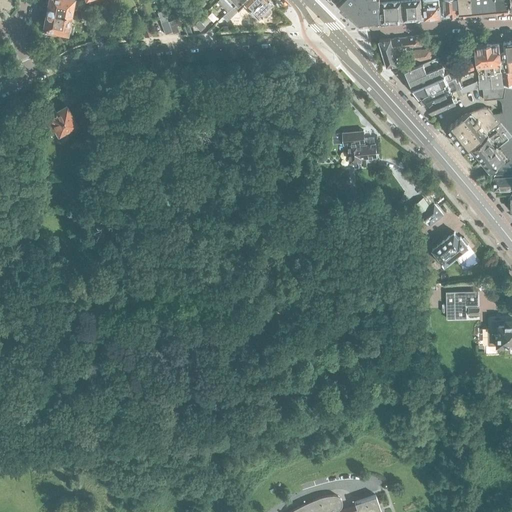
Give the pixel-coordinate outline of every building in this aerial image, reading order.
[(48,0),(46,10),(70,15),(71,6),(72,0),(48,0)] [(216,0),(227,11),(237,0),(216,0)] [(237,0),(227,11),(222,15),(227,20),(244,3),(250,9),(248,11),(254,17),(256,14),(257,16),(260,13),(260,14),(261,13),(264,16),(267,16),(271,12),(271,8),(268,6),(269,5),(269,4),(273,1),(271,0),(237,0)] [(337,0),(336,1),(358,22),(377,21),(379,21),(382,20),(379,0),(337,0)] [(379,0),(382,20),(400,19),(398,0),(379,0)] [(398,0),(400,19),(423,17),(421,0),(398,0)] [(423,0),(425,17),(441,15),(439,0),(423,0)] [(439,0),(441,15),(444,15),(448,15),(449,15),(451,17),(455,16),(457,14),(457,13),(456,0),(439,0)] [(470,0),(456,0),(457,13),(460,13),(460,14),(472,13),(470,0)] [(470,0),(472,13),(476,12),(476,14),(497,13),(495,0),(470,0)] [(495,0),(497,13),(509,11),(509,9),(507,0),(495,0)] [(81,18),(85,18),(89,20),(87,12),(85,6),(82,7),(83,11),(81,18)] [(87,12),(89,20),(91,25),(92,29),(100,26),(93,6),(86,9),(87,12)] [(164,9),(157,12),(159,18),(166,16),(164,9)] [(46,10),(42,29),(42,30),(42,31),(43,32),(44,33),(45,33),(45,34),(49,35),(49,34),(50,34),(50,33),(51,33),(52,32),(53,31),(53,30),(66,32),(67,31),(68,23),(70,15),(46,10)] [(171,31),(168,21),(167,18),(160,21),(164,33),(171,31)] [(175,18),(168,21),(171,31),(172,33),(180,30),(175,18)] [(199,19),(194,24),(200,30),(205,25),(199,19)] [(144,36),(152,34),(148,22),(141,24),(144,36)] [(192,34),(190,28),(189,24),(184,25),(187,34),(192,34)] [(379,39),(387,64),(398,63),(396,54),(403,54),(402,52),(406,50),(404,46),(422,44),(421,35),(414,35),(402,37),(379,39)] [(499,43),(501,65),(500,65),(501,89),(511,90),(511,40),(504,41),(504,42),(499,43)] [(499,42),(486,43),(490,89),(501,89),(500,65),(501,65),(499,43),(499,42)] [(476,44),(475,44),(478,73),(479,80),(478,80),(479,86),(479,88),(483,88),(483,90),(485,90),(490,89),(486,43),(476,44)] [(415,59),(403,63),(405,70),(406,70),(418,66),(440,58),(439,55),(432,58),(431,48),(412,50),(415,59)] [(418,66),(406,70),(409,78),(436,69),(443,66),(440,58),(418,66)] [(309,68),(309,59),(300,59),(301,71),(308,71),(307,68),(309,68)] [(459,75),(475,69),(472,62),(457,68),(459,75)] [(436,69),(409,78),(413,87),(440,78),(439,78),(449,74),(448,72),(445,74),(443,70),(445,69),(443,66),(436,69)] [(440,78),(413,87),(419,95),(447,85),(446,83),(456,80),(455,78),(451,79),(449,74),(439,78),(440,78)] [(447,85),(419,95),(426,103),(453,93),(452,92),(460,88),(462,87),(461,86),(459,81),(457,82),(456,80),(446,83),(447,85)] [(462,87),(460,88),(461,90),(462,93),(479,86),(478,80),(476,81),(462,87)] [(485,90),(483,90),(484,99),(497,98),(499,98),(499,99),(500,100),(501,100),(501,101),(502,102),(503,111),(502,112),(494,113),(500,122),(511,136),(511,90),(501,89),(490,89),(485,90)] [(453,93),(426,103),(433,111),(456,101),(453,93)] [(69,137),(65,130),(77,123),(66,105),(55,111),(53,107),(42,113),(47,122),(45,123),(50,130),(55,128),(62,141),(69,137)] [(467,112),(448,126),(453,133),(458,139),(462,144),(466,149),(470,145),(500,122),(494,113),(489,107),(482,106),(477,109),(467,112)] [(500,122),(470,145),(481,160),(511,136),(500,122)] [(343,132),(332,133),(333,143),(341,142),(341,143),(343,143),(344,144),(348,144),(350,161),(362,160),(361,157),(377,156),(375,142),(374,137),(363,138),(362,129),(343,131),(343,132)] [(511,136),(481,160),(485,164),(490,171),(491,170),(492,172),(511,171),(511,136)] [(511,173),(508,173),(494,174),(495,176),(494,176),(495,189),(511,188),(511,173)] [(429,193),(424,196),(431,205),(435,201),(429,193)] [(414,218),(421,212),(426,209),(430,205),(424,197),(408,209),(414,218)] [(435,202),(421,213),(430,224),(443,214),(435,202)] [(433,247),(432,248),(438,255),(442,260),(441,261),(441,262),(442,261),(443,262),(442,263),(443,263),(444,264),(445,263),(447,265),(455,259),(453,257),(458,253),(467,246),(468,245),(467,243),(468,242),(464,236),(462,238),(462,237),(460,235),(459,237),(458,236),(458,235),(456,233),(455,232),(454,231),(453,232),(452,232),(449,235),(447,236),(447,237),(444,239),(442,241),(441,241),(438,243),(438,244),(437,244),(433,247)] [(479,290),(446,291),(447,318),(467,317),(467,313),(469,313),(469,306),(477,306),(477,304),(479,304),(479,290)] [(511,321),(511,318),(491,319),(492,327),(488,327),(488,344),(511,344),(511,345),(511,321)] [(381,511),(380,508),(383,507),(381,502),(378,503),(375,495),(376,495),(375,494),(354,502),(356,507),(341,511),(336,511),(336,510),(337,510),(338,509),(339,508),(340,507),(341,506),(341,505),(342,503),(342,502),(342,501),(341,500),(341,499),(340,498),(340,497),(339,496),(337,495),(336,495),(334,494),(333,494),(332,494),(329,495),(327,495),(325,495),(323,496),(321,496),(319,497),(305,503),(295,508),(293,509),(291,511),(289,511),(381,511)]
